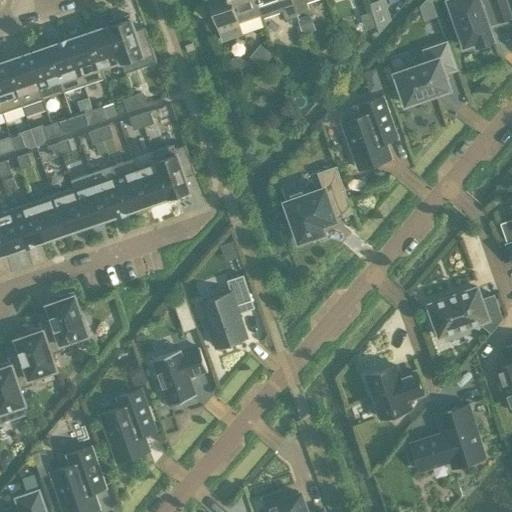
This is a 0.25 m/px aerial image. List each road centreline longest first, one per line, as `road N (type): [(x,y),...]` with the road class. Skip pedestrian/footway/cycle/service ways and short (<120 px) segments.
road 1 (residential): [(166,511),(511,112)]
road 2 (residential): [(3,298),(196,228)]
